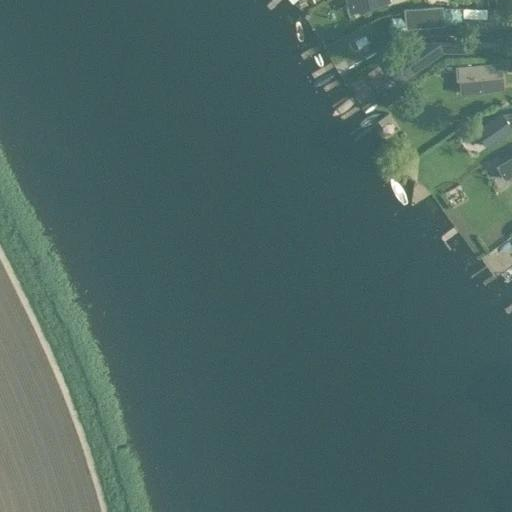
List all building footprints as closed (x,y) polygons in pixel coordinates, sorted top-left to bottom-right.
[(440,2),(408,4),(404,5),(405,19),(441,16),(440,2)] [(466,45),(466,36),(421,36),(385,60),(397,77),(441,45),(466,45)] [(468,83),(468,67),(444,67),(409,91),(420,108),(456,83),(468,83)] [(462,135),(460,140),(462,145),(465,149),(470,152),(475,152),(480,149),(483,145),(484,140),(483,135),(480,130),(475,128),(470,128),(465,130),(462,135)] [(511,151),(496,161),(504,175),(511,170),(511,151)]
